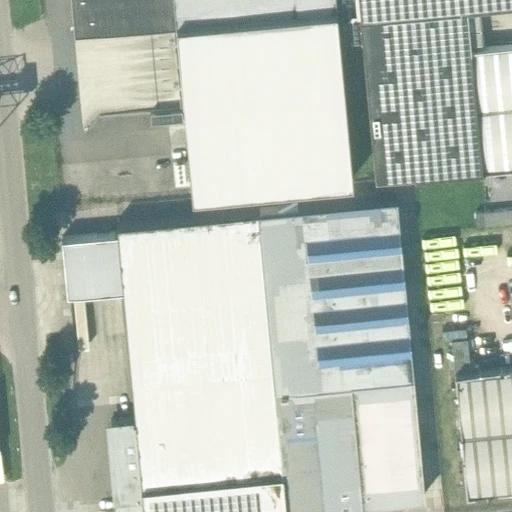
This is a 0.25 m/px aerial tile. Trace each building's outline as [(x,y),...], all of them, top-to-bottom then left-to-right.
[(175,20),(182,96),(191,195),(352,180),(336,5),(335,0),(70,0),(74,30),(175,20)] [(511,0),(357,0),(374,180),(482,170),(470,49),(466,7),(511,2),(511,0)] [(511,167),(511,44),(470,49),(482,170),(511,167)] [(360,511),(359,499),(422,493),(394,194),(116,222),(117,232),(62,237),(67,293),(123,288),(135,417),(111,420),(118,499),(144,497),(145,511),(360,511)] [(511,208),(475,212),(476,225),(511,221),(511,208)] [(467,338),(451,339),(466,493),(511,488),(511,365),(470,370),(467,338)]
